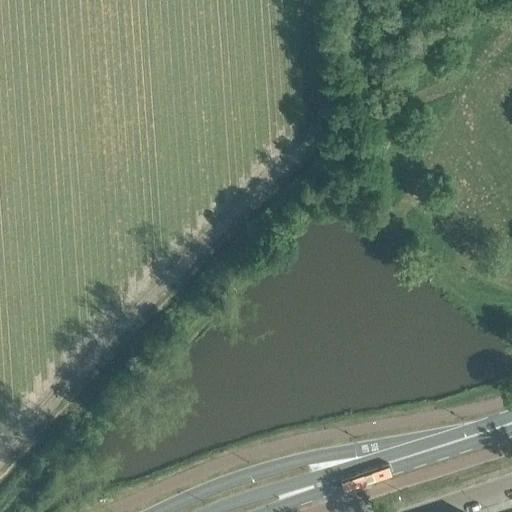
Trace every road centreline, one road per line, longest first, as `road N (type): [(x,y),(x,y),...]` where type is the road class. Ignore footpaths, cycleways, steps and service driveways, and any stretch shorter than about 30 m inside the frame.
road 1 (tertiary): [(339,480),(511,424)]
road 2 (tertiary): [(339,480),(209,511)]
